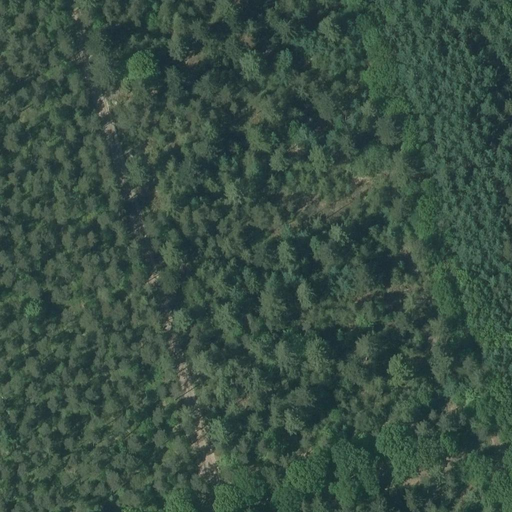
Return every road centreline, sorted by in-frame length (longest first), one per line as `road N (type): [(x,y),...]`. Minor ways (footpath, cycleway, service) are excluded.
road 1 (track): [(511,511),(501,409),(358,0)]
road 2 (track): [(215,511),(511,461)]
